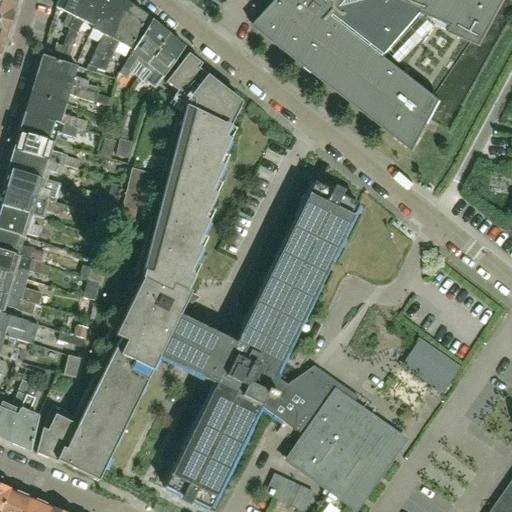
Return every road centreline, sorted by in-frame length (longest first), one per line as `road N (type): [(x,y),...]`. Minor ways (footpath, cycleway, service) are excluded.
road 1 (residential): [(310,124),(157,0)]
road 2 (residential): [(230,292),(310,124)]
road 3 (residential): [(432,221),(310,124)]
road 4 (residential): [(432,221),(511,87)]
road 5 (residential): [(0,126),(37,0)]
road 6 (residential): [(112,511),(0,462)]
